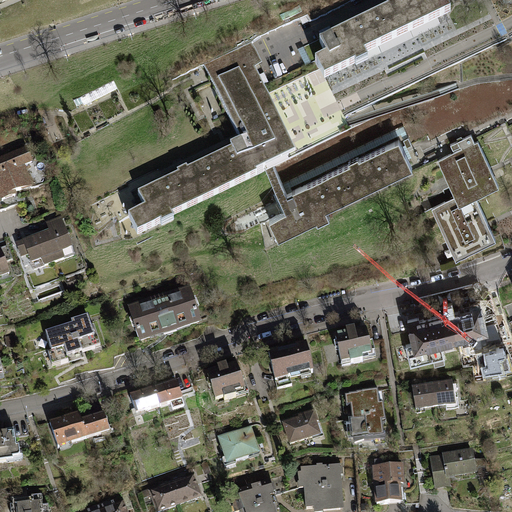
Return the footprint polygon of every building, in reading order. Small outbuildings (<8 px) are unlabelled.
[(324,55),(261,85),(265,92),(266,94),(272,91),(271,89),(278,86),(279,87),(285,84),(284,83),(292,80),(292,81),(301,77),(300,75),(305,73),(306,74),(312,71),(312,70),(316,68),(322,80),(353,65),(351,60),(448,13),(442,0),(404,0),(317,42),(324,55)] [(143,209),(126,216),(135,235),(159,224),(156,219),(255,172),(254,170),(262,166),(271,162),(293,151),(266,94),(265,92),(261,85),(242,45),(202,64),(239,142),(229,147),(230,150),(136,195),(143,209)] [(436,159),(454,198),(457,203),(473,195),(496,184),(475,140),(472,142),(469,134),(448,144),(451,150),(458,146),(459,148),(436,159)] [(285,192),(271,162),(262,166),(284,210),(267,218),(276,237),(315,218),(312,213),(410,167),(397,139),(285,192)] [(429,162),(423,148),(407,155),(413,169),(429,162)] [(26,150),(0,159),(0,197),(1,201),(14,197),(12,193),(30,186),(25,173),(23,174),(20,166),(30,163),(26,150)] [(494,238),(473,195),(457,203),(454,198),(443,203),(443,201),(430,207),(454,257),(494,238)] [(46,223),(49,232),(63,227),(60,218),(46,223)] [(49,232),(43,234),(53,263),(73,255),(63,227),(49,232)] [(35,269),(53,263),(43,234),(24,241),(29,255),(22,258),(21,258),(24,267),(33,264),(35,269)] [(17,244),(22,258),(29,255),(24,241),(17,244)] [(7,247),(0,250),(6,263),(12,261),(7,247)] [(189,289),(129,309),(139,340),(140,339),(142,342),(150,340),(149,337),(189,324),(190,326),(198,324),(197,321),(199,321),(189,289)] [(481,306),(443,315),(451,346),(488,337),(481,306)] [(413,355),(451,346),(443,315),(406,324),(413,355)] [(46,333),(52,353),(47,354),(51,367),(83,357),(82,353),(101,348),(94,325),(91,326),(88,316),(71,321),(72,325),(46,333)] [(367,335),(335,342),(340,367),(372,360),(367,335)] [(307,347),(269,356),(276,385),(314,376),(307,347)] [(503,349),(485,353),(488,367),(484,368),(485,374),(503,371),(509,369),(507,357),(505,358),(503,349)] [(218,371),(207,374),(215,399),(223,397),(223,400),(236,397),(235,393),(246,389),(243,377),(240,378),(236,365),(226,368),(225,366),(218,368),(218,371)] [(176,382),(153,389),(159,407),(170,404),(172,410),(184,406),(176,382)] [(453,388),(432,391),(435,412),(456,410),(453,388)] [(136,415),(159,407),(153,389),(130,396),(136,415)] [(414,415),(435,412),(432,391),(411,393),(414,415)] [(347,417),(348,430),(381,426),(385,426),(383,406),(379,406),(378,394),(342,398),(344,417),(347,417)] [(87,410),(90,418),(102,414),(100,407),(87,410)] [(58,447),(86,439),(81,421),(79,414),(51,423),(58,447)] [(104,414),(102,414),(90,418),(81,421),(86,439),(109,432),(104,414)] [(312,416),(280,426),(287,451),(319,441),(312,416)] [(383,442),(381,426),(348,430),(350,446),(383,442)] [(0,463),(13,461),(13,460),(18,458),(20,456),(19,447),(17,447),(14,428),(6,429),(6,432),(0,433),(0,463)] [(251,432),(217,442),(225,470),(260,460),(251,432)] [(472,453),(430,459),(435,495),(451,492),(450,481),(476,477),(472,453)] [(337,466),(301,469),(304,510),(320,508),(320,511),(330,511),(338,511),(338,510),(340,510),(339,507),(340,507),(337,466)] [(399,467),(372,469),(375,505),(402,503),(399,467)] [(195,477),(172,484),(180,508),(203,500),(195,477)] [(281,511),(272,480),(235,491),(241,511),(281,511)] [(155,511),(168,511),(180,508),(172,484),(149,492),(155,511)] [(31,500),(13,501),(13,511),(45,511),(46,507),(42,507),(42,496),(31,497),(31,500)] [(112,503),(100,507),(101,511),(125,511),(122,502),(113,506),(112,503)]
